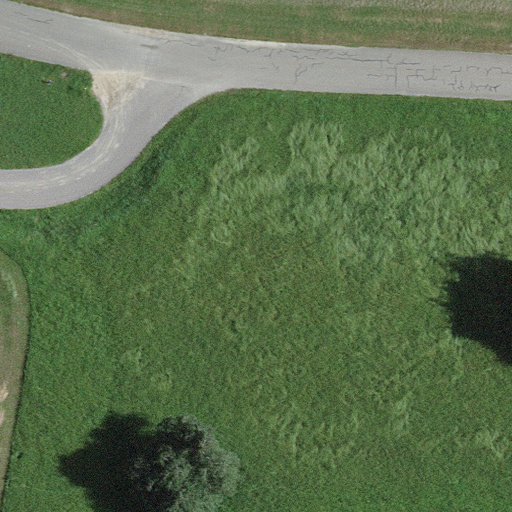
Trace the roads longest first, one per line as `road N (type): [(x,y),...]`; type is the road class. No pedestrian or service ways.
road 1 (unclassified): [(0,21),(150,60),(511,77)]
road 2 (track): [(0,201),(29,204),(88,187),(136,142),(150,60)]
